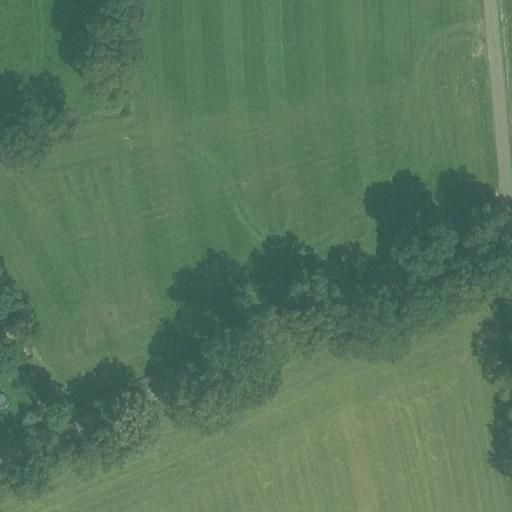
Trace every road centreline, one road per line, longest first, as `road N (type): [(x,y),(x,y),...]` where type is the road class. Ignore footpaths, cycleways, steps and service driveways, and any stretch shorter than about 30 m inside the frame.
road 1 (unclassified): [(0,454),(509,238)]
road 2 (unclassified): [(509,238),(487,0)]
